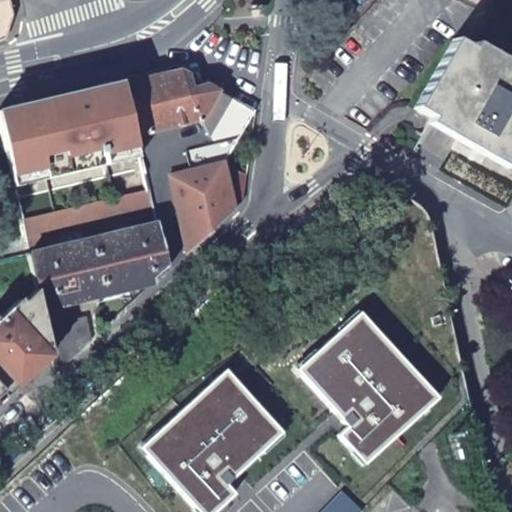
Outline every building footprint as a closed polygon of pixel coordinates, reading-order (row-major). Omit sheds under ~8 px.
[(0,0),(0,39),(4,39),(14,19),(9,0),(0,0)] [(511,63),(504,59),(501,65),(453,37),(414,109),(463,135),(460,141),(476,150),(479,145),(511,162),(511,63)] [(177,68),(122,81),(127,102),(204,83),(177,68)] [(74,92),(0,110),(0,131),(28,250),(29,254),(155,222),(127,102),(122,81),(89,89),(90,95),(76,98),(74,92)] [(127,102),(155,222),(166,269),(233,208),(222,164),(221,161),(252,111),(204,83),(127,102)] [(76,98),(90,95),(89,89),(74,92),(76,98)] [(233,208),(238,204),(242,179),(222,164),(233,208)] [(155,222),(29,254),(37,286),(42,307),(152,281),(166,269),(155,222)] [(24,376),(29,371),(26,354),(51,346),(47,330),(42,307),(37,286),(20,302),(16,298),(0,313),(0,372),(8,381),(13,386),(24,376)] [(52,351),(56,369),(91,337),(85,315),(71,319),(72,324),(47,330),(51,346),(52,351)] [(319,358),(300,375),(346,426),(336,435),(351,451),(356,446),(368,459),(427,405),(419,396),(427,388),(363,318),(344,335),(338,329),(314,352),(319,358)] [(29,371),(52,351),(51,346),(26,354),(29,371)] [(0,372),(0,388),(8,381),(0,372)] [(162,438),(144,455),(193,508),(199,503),(207,511),(212,511),(233,494),(224,484),(261,450),(255,444),(275,426),(240,388),(235,393),(217,374),(155,431),(162,438)] [(341,491),(321,511),(359,511),(361,510),(341,491)]
